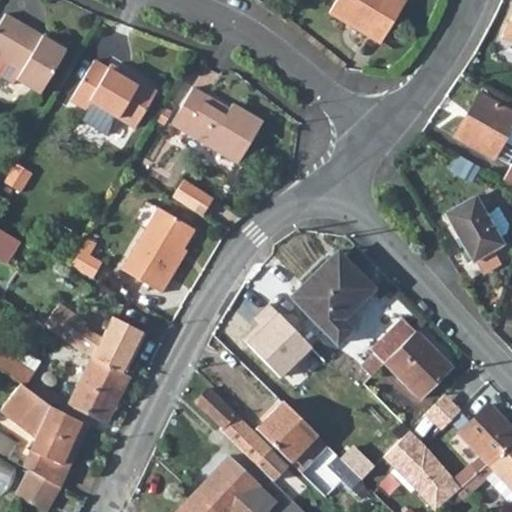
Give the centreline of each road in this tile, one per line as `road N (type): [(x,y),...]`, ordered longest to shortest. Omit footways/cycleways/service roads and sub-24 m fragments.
road 1 (residential): [(331,171),(242,249),(182,346),(103,511)]
road 2 (residential): [(511,379),(391,253),(331,171)]
road 3 (residential): [(370,138),(237,25),(171,0)]
road 4 (residential): [(471,0),(436,68),(370,138)]
